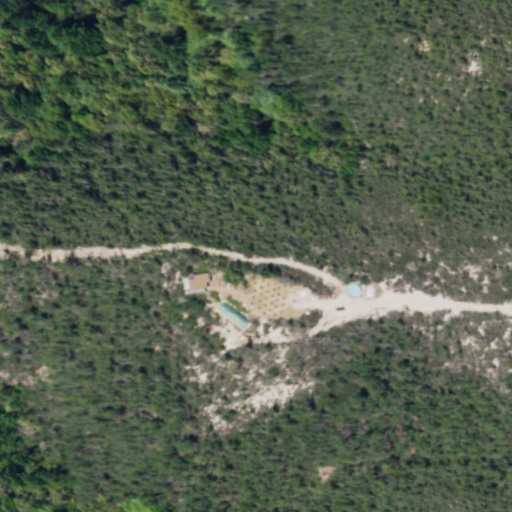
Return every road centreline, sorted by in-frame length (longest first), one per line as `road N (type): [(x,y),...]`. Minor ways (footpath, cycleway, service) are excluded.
road 1 (track): [(511,308),(349,296),(309,266),(188,244),(47,256),(0,244)]
road 2 (track): [(349,296),(249,316),(212,294)]
